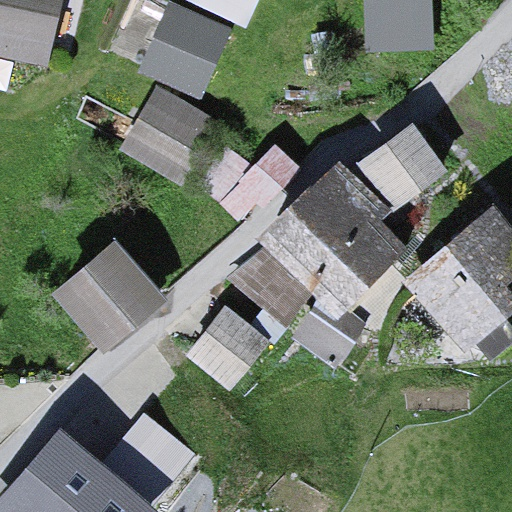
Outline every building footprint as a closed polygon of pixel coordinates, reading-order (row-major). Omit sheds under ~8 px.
[(55,0),(0,0),(0,55),(41,64),(55,0)] [(254,0),(196,0),(244,22),(254,0)] [(423,0),(369,0),(371,45),(426,43),(423,0)] [(224,32),(170,8),(143,69),(196,93),(224,32)] [(158,96),(129,145),(176,173),(205,124),(158,96)] [(440,171),(411,131),(366,163),(395,204),(440,171)] [(293,171),(274,152),(246,181),(224,160),(199,185),(240,225),(293,171)] [(224,312),(192,353),(234,384),(283,328),(310,291),(323,301),(294,336),(333,363),(360,325),(343,311),(397,254),(368,224),(384,211),(337,171),(265,241),(269,248),(232,278),(267,308),(250,330),(224,312)] [(511,241),(490,216),(411,283),(465,347),(475,339),(489,357),(511,337),(511,331),(500,317),(511,307),(496,289),(511,275),(511,241)] [(117,236),(59,285),(107,342),(166,294),(117,236)] [(151,412),(115,455),(166,498),(203,454),(151,412)] [(155,511),(160,507),(58,420),(0,488),(0,511),(155,511)]
